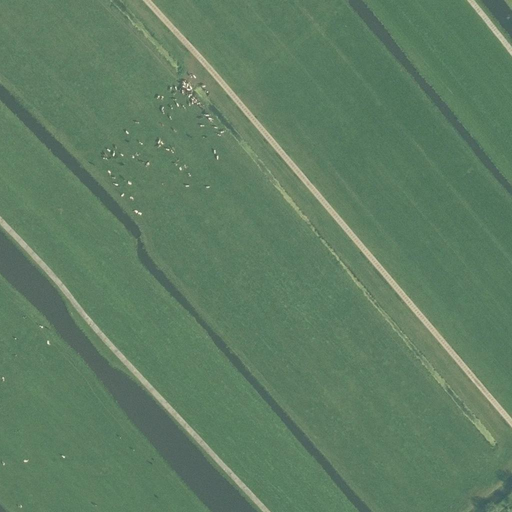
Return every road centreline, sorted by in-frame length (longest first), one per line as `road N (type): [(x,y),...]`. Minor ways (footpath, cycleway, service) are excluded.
road 1 (track): [(511,423),(142,0)]
road 2 (track): [(266,511),(0,225)]
